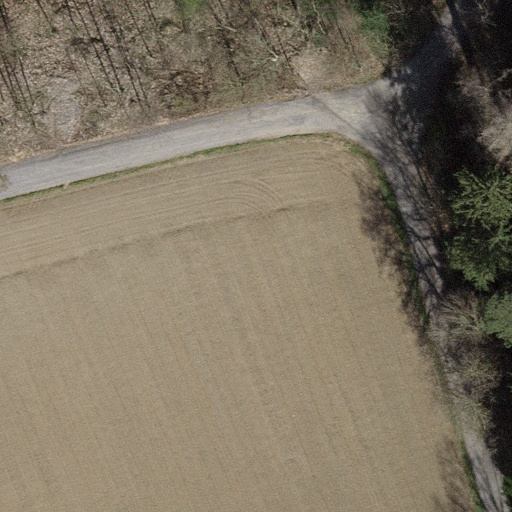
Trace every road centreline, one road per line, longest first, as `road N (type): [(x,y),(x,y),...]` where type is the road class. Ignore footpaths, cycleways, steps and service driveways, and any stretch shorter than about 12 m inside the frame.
road 1 (track): [(0,174),(392,106),(447,48),(474,0)]
road 2 (track): [(506,511),(392,106)]
